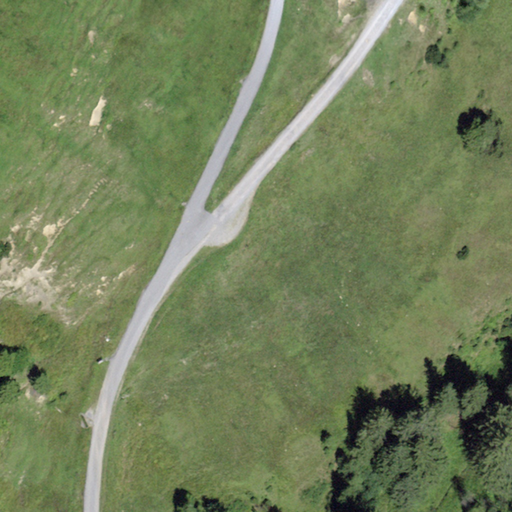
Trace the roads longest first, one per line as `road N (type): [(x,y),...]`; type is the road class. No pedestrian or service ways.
road 1 (unclassified): [(92,511),(114,378),(255,78),(278,0)]
road 2 (track): [(167,268),(308,115),(395,0)]
